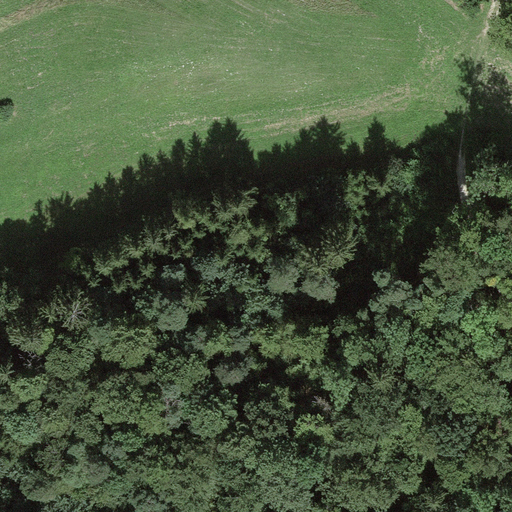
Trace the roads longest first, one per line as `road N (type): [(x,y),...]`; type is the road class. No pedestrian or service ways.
road 1 (track): [(497,0),(467,167),(497,403),(511,442)]
road 2 (track): [(480,244),(431,293),(258,385),(180,450)]
